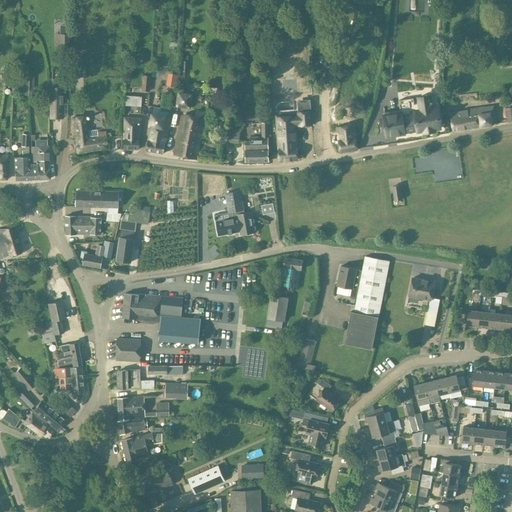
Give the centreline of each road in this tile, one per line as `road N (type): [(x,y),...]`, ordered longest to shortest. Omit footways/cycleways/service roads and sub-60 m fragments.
road 1 (residential): [(119,278),(293,247),(461,267)]
road 2 (residential): [(337,511),(330,489),(344,421),(359,400),(413,360),(511,350)]
road 3 (residential): [(63,178),(106,158),(251,169),(329,161)]
road 4 (unclassified): [(329,161),(511,129)]
road 5 (track): [(347,0),(325,99),(329,161)]
